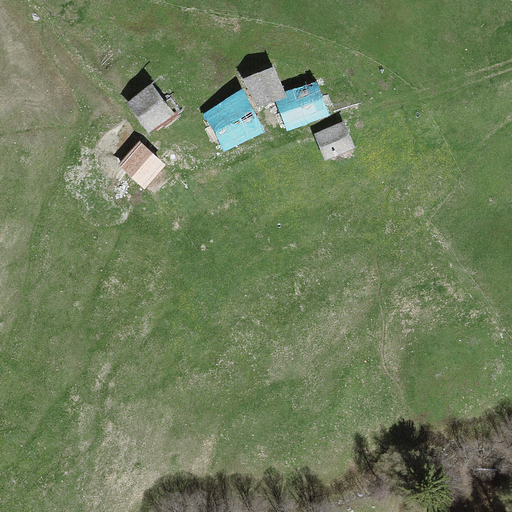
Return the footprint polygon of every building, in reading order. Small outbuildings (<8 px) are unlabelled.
[(272,70),(244,82),(257,112),(285,100),(272,70)] [(317,84),(274,99),(286,133),(328,119),(317,84)] [(151,88),(125,106),(147,137),(172,119),(151,88)] [(243,94),(201,116),(223,156),(265,133),(243,94)] [(344,125),(313,137),(324,165),(354,153),(344,125)] [(140,146),(119,169),(143,193),(165,170),(140,146)]
